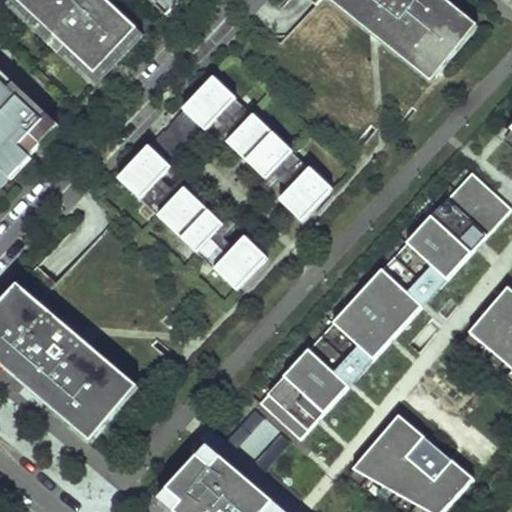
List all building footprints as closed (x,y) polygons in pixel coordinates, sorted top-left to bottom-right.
[(144,35),(138,29),(95,75),(15,0),(0,0),(95,88),(144,35)] [(15,0),(95,75),(138,29),(107,0),(15,0)] [(324,0),(308,0),(317,8),(324,0)] [(335,0),(333,3),(358,23),(364,16),(388,35),(382,43),(416,70),(425,59),(441,73),(457,53),(445,42),(465,17),(444,0),(335,0)] [(364,16),(358,23),(382,43),(388,35),(364,16)] [(445,42),(457,53),(478,27),(465,17),(445,42)] [(425,59),(416,70),(432,84),(441,73),(425,59)] [(55,122),(0,70),(0,80),(50,128),(55,122)] [(215,79),(170,127),(189,145),(204,130),(206,133),(217,121),(235,138),(228,145),(266,182),(273,174),(291,191),(281,203),(303,224),(334,191),(311,170),(294,154),(294,153),(255,117),(237,101),(237,100),(215,79)] [(0,187),(1,189),(20,169),(16,164),(50,128),(0,80),(0,187)] [(170,127),(164,133),(184,151),(189,145),(170,127)] [(164,133),(120,181),(142,200),(160,217),(160,218),(198,254),(216,270),(216,271),(238,292),(269,259),(246,239),(235,251),(217,234),(224,227),(186,190),(179,197),(162,180),(172,169),(169,166),(184,151),(164,133)] [(511,209),(473,174),(261,405),(301,442),(350,389),(336,376),(361,349),(375,362),(424,309),(409,296),(434,269),(448,282),(511,212),(511,209)] [(409,296),(424,309),(448,282),(434,269),(409,296)] [(19,287),(0,307),(0,346),(3,350),(0,353),(0,365),(19,382),(25,374),(49,394),(43,402),(76,430),(85,420),(101,434),(118,413),(106,403),(127,377),(79,338),(76,343),(50,321),(54,317),(19,287)] [(511,291),(509,289),(471,335),(511,369),(511,291)] [(336,376),(350,389),(375,362),(361,349),(336,376)] [(25,374),(19,382),(43,402),(49,394),(25,374)] [(127,377),(106,403),(118,413),(139,388),(127,377)] [(400,417),(354,471),(425,511),(446,511),(475,481),(453,463),(436,483),(409,460),(426,439),(400,417)] [(85,420),(76,430),(92,444),(101,434),(85,420)] [(453,463),(426,439),(409,460),(436,483),(453,463)] [(284,511),(209,448),(160,502),(172,511),(284,511)]
